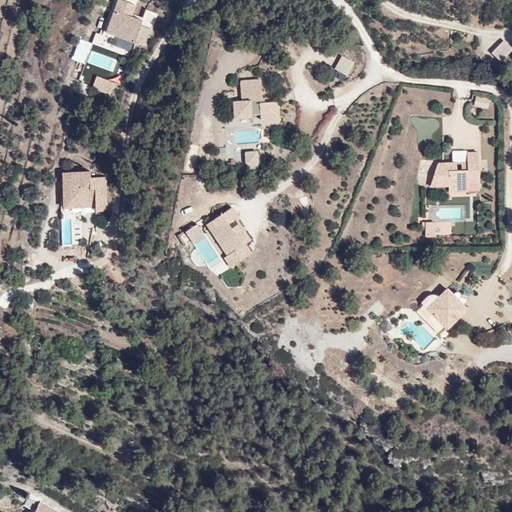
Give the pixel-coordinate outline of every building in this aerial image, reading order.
[(159,45),(162,28),(144,3),(136,0),(124,0),(114,31),(159,45)] [(490,53),(500,62),(511,49),(511,48),(503,39),(490,53)] [(85,63),(89,42),(76,40),(72,60),(85,63)] [(356,65),(343,57),(330,70),(344,80),(356,65)] [(73,69),(72,78),(79,79),(81,71),(73,69)] [(94,76),(91,89),(114,95),(117,82),(94,76)] [(270,78),(246,80),(232,96),(229,130),(284,127),(283,104),(272,104),(270,78)] [(474,94),(474,107),(489,108),(489,94),(474,94)] [(243,151),(244,170),(258,169),(258,150),(243,151)] [(479,153),(467,154),(436,166),(427,187),(443,200),(480,197),(479,153)] [(100,169),(69,169),(72,209),(118,211),(115,175),(100,175),(100,169)] [(262,245),(240,203),(196,229),(225,272),(262,245)] [(424,235),(451,235),(451,221),(424,221),(424,235)] [(451,333),(470,306),(446,287),(425,311),(451,333)] [(63,511),(46,502),(38,511),(63,511)]
